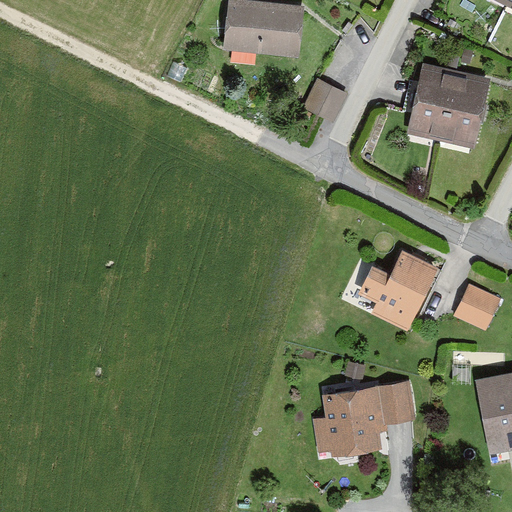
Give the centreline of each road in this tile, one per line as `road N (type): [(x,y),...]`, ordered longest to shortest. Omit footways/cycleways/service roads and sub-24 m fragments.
road 1 (residential): [(326,166),(156,86)]
road 2 (residential): [(326,166),(407,0)]
road 3 (residential): [(484,242),(326,166)]
road 4 (track): [(0,9),(156,86)]
